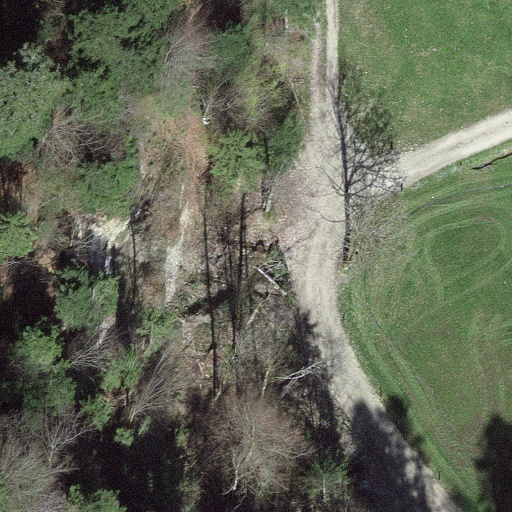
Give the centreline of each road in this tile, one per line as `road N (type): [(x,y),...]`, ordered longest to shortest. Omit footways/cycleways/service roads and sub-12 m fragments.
road 1 (track): [(511,126),(316,217),(316,286),(337,368),(376,451),(437,511)]
road 2 (track): [(328,0),(316,217)]
